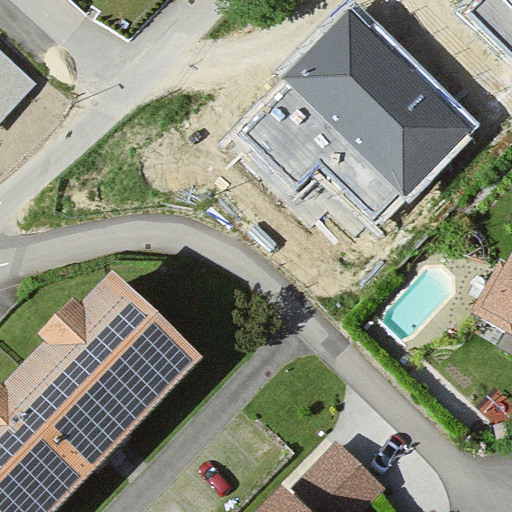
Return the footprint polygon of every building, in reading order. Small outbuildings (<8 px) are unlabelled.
[(511,0),(481,0),(467,14),(511,57),(511,0)] [(353,7),(232,130),(295,192),(320,167),(375,221),(472,124),(353,7)] [(0,124),(40,82),(0,44),(0,124)] [(511,237),(470,293),(511,325),(511,237)] [(60,511),(196,370),(112,291),(0,408),(0,511),(60,511)] [(361,511),(382,491),(333,443),(265,511),(361,511)]
